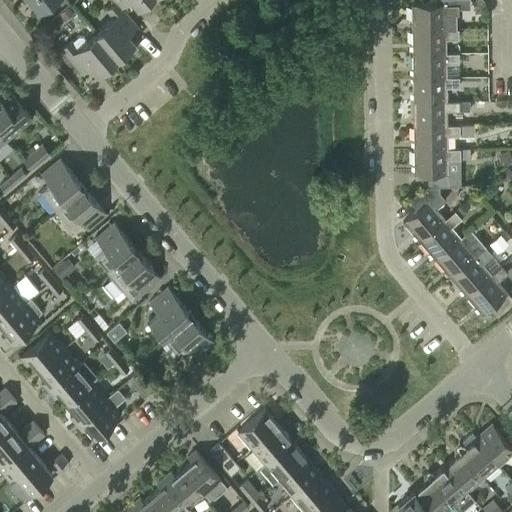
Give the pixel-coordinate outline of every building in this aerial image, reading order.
[(27,0),(37,13),(55,0),(27,0)] [(114,0),(116,2),(118,0),(129,0),(140,11),(152,0),(114,0)] [(112,17),(94,32),(119,61),(137,46),(123,29),(132,21),(116,2),(106,10),(112,17)] [(444,4),(410,4),(410,29),(456,28),(456,14),(457,14),(457,4),(444,5),(444,4)] [(456,28),(410,29),(411,54),(445,53),(445,39),(457,38),(457,28),(456,28)] [(70,40),(61,48),(77,68),(86,60),(101,77),(119,61),(94,32),(77,47),(70,40)] [(445,53),(411,54),(411,77),(446,77),(445,63),(458,63),(458,52),(445,53)] [(446,77),(411,77),(411,102),(446,101),(446,87),(458,87),(458,77),(446,77)] [(0,132),(6,140),(32,118),(12,95),(3,103),(0,100),(0,132)] [(470,101),(446,101),(411,102),(412,126),(446,125),(446,111),(470,110),(470,101)] [(446,125),(412,126),(412,149),(447,148),(447,135),(474,136),(474,125),(446,125)] [(41,143),(22,159),(30,169),(50,153),(41,143)] [(459,148),(447,148),(412,149),(412,174),(423,174),(423,186),(439,186),(447,185),(447,159),(459,158),(459,148)] [(470,148),(459,148),(459,158),(470,158),(470,148)] [(502,163),(510,161),(507,150),(499,153),(502,163)] [(49,184),(40,192),(54,209),(82,186),(59,158),(40,174),(49,184)] [(20,167),(10,176),(15,182),(25,173),(20,167)] [(499,174),(504,180),(511,173),(507,167),(499,174)] [(10,176),(0,184),(0,186),(4,191),(15,182),(10,176)] [(82,186),(54,209),(69,227),(78,219),(87,229),(105,213),(82,186)] [(416,210),(402,222),(418,241),(444,219),(436,209),(445,200),(439,193),(439,186),(423,186),(407,199),(416,210)] [(460,205),(454,210),(461,219),(467,214),(460,205)] [(454,210),(444,219),(418,241),(434,259),(460,237),(451,227),(461,219),(454,210)] [(103,248),(94,256),(108,274),(137,250),(113,222),(95,238),(103,248)] [(460,237),(434,259),(450,277),(485,247),(469,229),(460,237)] [(15,234),(9,240),(18,250),(24,245),(15,234)] [(497,252),(506,244),(499,236),(490,244),(497,252)] [(24,245),(18,250),(27,261),(33,256),(24,245)] [(485,247),(450,277),(465,295),(491,274),(482,264),(492,255),(485,247)] [(137,250),(108,274),(131,301),(160,277),(137,250)] [(67,256),(53,268),(61,278),(75,266),(67,256)] [(491,274),(465,295),(481,314),(489,308),(495,316),(511,301),(511,298),(498,282),(507,273),(501,265),(491,274)] [(43,268),(37,273),(46,283),(52,278),(43,268)] [(0,273),(0,293),(10,285),(0,273)] [(52,278),(46,283),(55,294),(61,289),(52,278)] [(10,285),(0,293),(0,322),(24,302),(10,285)] [(157,312),(148,320),(162,337),(190,314),(167,286),(149,302),(157,312)] [(24,302),(0,322),(0,325),(6,333),(2,336),(9,344),(39,319),(36,316),(41,311),(30,297),(24,302)] [(93,317),(103,329),(108,325),(98,313),(93,317)] [(82,314),(76,319),(85,330),(91,325),(82,314)] [(190,314),(162,337),(177,355),(186,347),(195,357),(214,341),(190,314)] [(118,321),(105,332),(113,341),(126,330),(118,321)] [(91,325),(85,330),(94,340),(100,335),(91,325)] [(49,331),(19,356),(26,364),(30,361),(37,370),(63,348),(49,331)] [(110,347),(104,352),(113,363),(119,358),(110,347)] [(63,348),(37,370),(45,379),(41,383),(47,390),(77,364),(63,348)] [(119,358),(113,363),(122,374),(128,368),(119,358)] [(77,364),(47,390),(54,397),(58,394),(65,403),(91,381),(77,364)] [(137,370),(127,379),(143,398),(153,390),(137,370)] [(91,381),(65,403),(73,412),(69,416),(75,423),(105,398),(91,381)] [(4,387),(0,391),(0,402),(10,394),(4,387)] [(116,388),(105,398),(75,423),(81,430),(85,427),(94,437),(120,415),(113,407),(125,397),(116,388)] [(10,394),(0,402),(0,405),(4,410),(15,401),(10,394)] [(264,408),(237,431),(251,447),(278,424),(264,408)] [(0,412),(0,430),(9,423),(0,412)] [(32,420),(21,430),(26,437),(38,427),(32,420)] [(9,423),(0,430),(0,458),(23,440),(9,423)] [(278,424),(251,447),(264,463),(291,440),(278,424)] [(511,448),(491,424),(475,437),(498,463),(511,451),(511,448)] [(38,427),(26,437),(32,443),(43,434),(38,427)] [(464,447),(459,451),(482,477),(498,463),(475,437),(472,433),(460,442),(464,447)] [(23,440),(0,458),(0,469),(8,480),(37,456),(23,440)] [(291,440),(264,463),(277,479),(304,456),(291,440)] [(218,442),(208,450),(225,470),(235,461),(218,442)] [(190,460),(182,467),(204,493),(210,501),(227,487),(195,449),(187,456),(190,460)] [(459,451),(444,464),(466,490),(482,477),(459,451)] [(60,454),(49,464),(55,470),(66,461),(60,454)] [(37,456),(8,480),(23,497),(51,473),(37,456)] [(304,456),(277,479),(290,494),(318,471),(304,456)] [(235,461),(225,470),(230,475),(239,467),(235,461)] [(444,464),(428,477),(450,503),(457,511),(458,511),(473,500),(466,490),(444,464)] [(170,470),(163,476),(188,506),(204,493),(182,467),(174,474),(170,470)] [(318,471),(290,494),(304,510),(331,487),(318,471)] [(159,486),(151,493),(166,511),(181,511),(188,506),(163,476),(156,482),(159,486)] [(428,477),(413,490),(431,511),(440,511),(450,503),(428,477)] [(248,485),(242,490),(251,501),(257,496),(248,485)] [(331,487),(304,510),(305,511),(332,511),(344,502),(331,487)] [(398,507),(392,511),(431,511),(413,490),(396,504),(398,507)] [(132,502),(139,511),(166,511),(151,493),(143,500),(139,496),(132,502)] [(257,496),(251,501),(260,511),(266,506),(257,496)] [(482,509),(484,511),(501,511),(502,511),(492,500),(482,509)] [(243,501),(229,511),(241,511),(248,507),(243,501)] [(127,511),(139,511),(132,502),(124,509),(127,511)] [(351,511),(344,502),(332,511),(351,511)]
